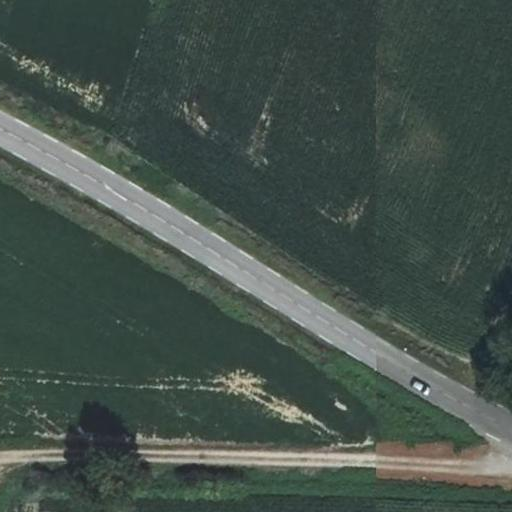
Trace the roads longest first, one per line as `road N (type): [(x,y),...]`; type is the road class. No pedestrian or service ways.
road 1 (secondary): [(0,128),(511,430)]
road 2 (track): [(0,455),(511,468)]
